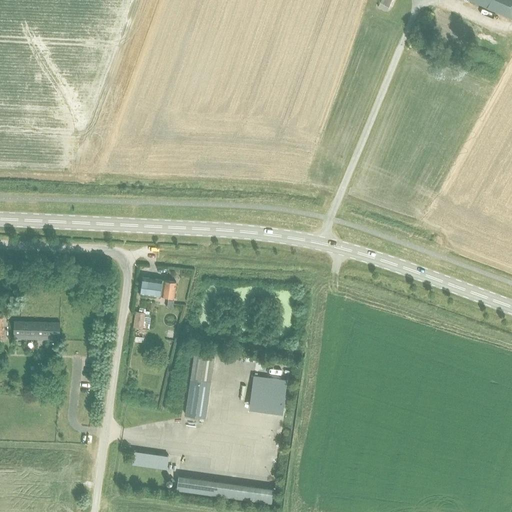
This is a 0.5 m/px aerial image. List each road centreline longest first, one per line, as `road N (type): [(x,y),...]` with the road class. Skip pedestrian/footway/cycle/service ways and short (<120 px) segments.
road 1 (secondary): [(321,244),(0,219)]
road 2 (unclassified): [(95,511),(126,257)]
road 3 (secondary): [(511,310),(321,244)]
road 4 (unclassified): [(126,257),(109,249),(0,245)]
